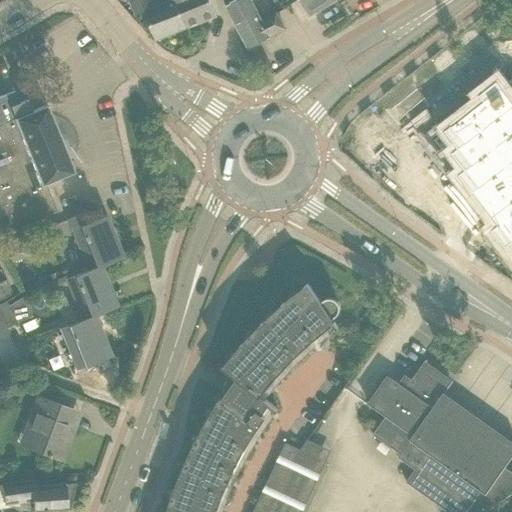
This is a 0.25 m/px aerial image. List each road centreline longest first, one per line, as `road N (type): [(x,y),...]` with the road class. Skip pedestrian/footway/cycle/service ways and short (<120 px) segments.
road 1 (tertiary): [(288,192),(456,302),(490,312)]
road 2 (tertiary): [(490,312),(467,286),(305,169)]
road 3 (tertiary): [(114,511),(190,294)]
road 4 (tertiary): [(427,12),(326,68),(273,116)]
road 5 (residential): [(236,511),(270,436),(324,358)]
road 6 (tertiary): [(299,133),(331,94),(427,12)]
road 7 (tertiary): [(229,181),(193,256),(190,294)]
